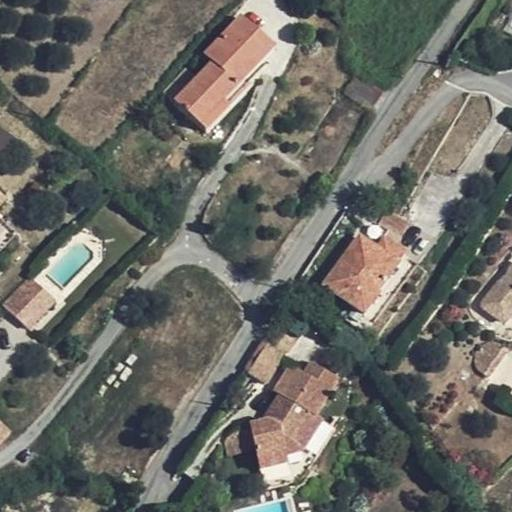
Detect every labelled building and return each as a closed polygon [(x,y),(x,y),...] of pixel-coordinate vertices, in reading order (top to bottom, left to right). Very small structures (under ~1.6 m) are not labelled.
[(203,132),(226,106),(222,102),(235,88),(241,92),(249,84),(243,79),(271,48),(240,18),(203,55),(211,63),(173,104),(203,132)] [(226,106),(241,92),(235,88),(222,102),(226,106)] [(0,165),(2,167),(20,145),(0,128),(0,165)] [(384,241),(377,250),(361,239),(326,286),(366,316),(379,298),(377,294),(406,256),(384,241)] [(475,301),(495,317),(508,301),(511,301),(511,266),(509,264),(505,265),(503,269),(501,275),(491,281),(475,301)] [(33,280),(4,308),(27,330),(55,303),(33,280)] [(495,317),(475,301),(472,304),(492,320),(495,317)] [(275,315),(242,368),(263,381),(282,352),(288,348),(299,330),(275,315)] [(494,348),(480,335),(475,335),(467,341),(461,348),(458,358),(476,371),(494,348)] [(257,451),(263,475),(290,468),(288,459),(305,456),(325,422),(317,419),(340,379),(316,365),(309,374),(296,366),(277,394),(281,395),(286,399),(271,425),(252,428),(253,432),(257,451)] [(339,432),(325,422),(305,456),(288,459),(290,468),(263,475),(266,493),(293,486),(299,483),(305,479),(309,475),(314,470),(318,465),(322,460),(339,432)] [(0,427),(0,446),(10,437),(0,427)] [(257,451),(253,432),(234,435),(228,442),(232,456),(257,451)] [(108,511),(111,509),(100,501),(92,511),(108,511)]
